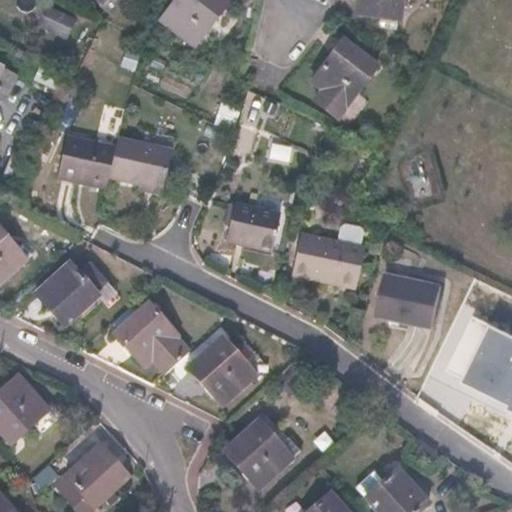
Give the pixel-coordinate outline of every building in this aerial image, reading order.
[(124,2),(122,0),(101,0),(100,2),(98,5),(114,16),(124,2)] [(235,9),(223,0),(182,0),(166,23),(206,51),(213,41),(235,9)] [(358,0),(356,14),(399,22),(402,0),(358,0)] [(73,26),(46,12),(38,29),(65,42),(73,26)] [(213,41),(206,51),(204,54),(217,63),(227,50),(213,41)] [(374,69),(342,41),(308,80),(318,88),(309,99),(332,118),(374,69)] [(0,104),(2,105),(15,78),(4,72),(0,70),(0,104)] [(248,95),(238,122),(252,127),(262,100),(248,95)] [(115,151),(66,140),(58,180),(106,191),(109,179),(115,151)] [(117,140),(115,151),(109,179),(138,185),(164,190),(171,151),(117,140)] [(138,185),(137,189),(163,195),(164,190),(138,185)] [(280,217),(234,208),(226,245),(245,249),(246,245),(273,251),(280,217)] [(0,286),(25,264),(0,236),(0,286)] [(364,252),(300,238),(293,272),(308,275),(307,282),(356,293),(364,252)] [(246,245),(245,249),(272,255),(273,251),(246,245)] [(79,274),(70,264),(35,296),(64,328),(100,295),(97,292),(105,284),(89,266),(79,274)] [(308,275),(293,272),(291,278),(307,282),(308,275)] [(441,286),(383,274),(375,316),(434,327),(441,286)] [(177,335),(150,304),(115,335),(143,367),(149,361),(163,377),(188,354),(174,338),(177,335)] [(230,353),(218,341),(186,370),(220,406),(251,377),(230,353)] [(511,347),(505,344),(493,367),(511,376),(511,347)] [(239,345),(230,353),(251,377),(261,369),(239,345)] [(15,378),(0,391),(0,436),(10,447),(34,425),(41,433),(59,416),(52,408),(47,413),(15,378)] [(273,445),(255,428),(224,461),(262,497),(293,463),(273,445)] [(282,435),(273,445),(293,463),(302,453),(282,435)] [(97,446),(63,476),(76,491),(67,499),(78,511),(90,511),(127,480),(97,446)] [(382,485),(365,502),(374,511),(420,511),(428,505),(396,471),(382,485)] [(382,485),(372,475),(355,492),(365,502),(382,485)] [(341,511),(326,496),(310,511),(341,511)] [(12,511),(0,498),(0,511),(12,511)]
